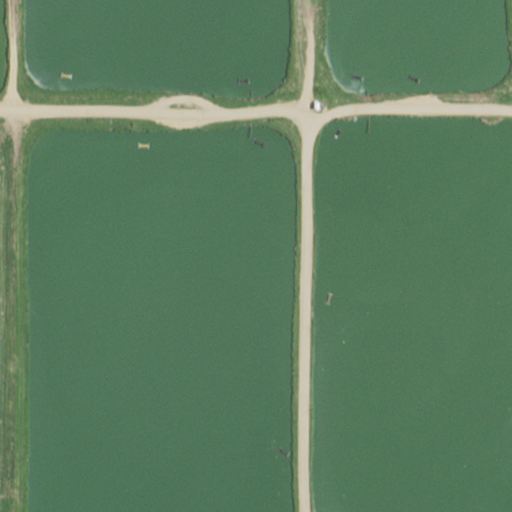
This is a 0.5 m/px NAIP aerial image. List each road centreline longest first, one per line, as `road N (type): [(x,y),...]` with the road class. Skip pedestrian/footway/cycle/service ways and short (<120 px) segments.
road 1 (track): [(0,109),(511,116)]
road 2 (track): [(309,111),(307,511)]
